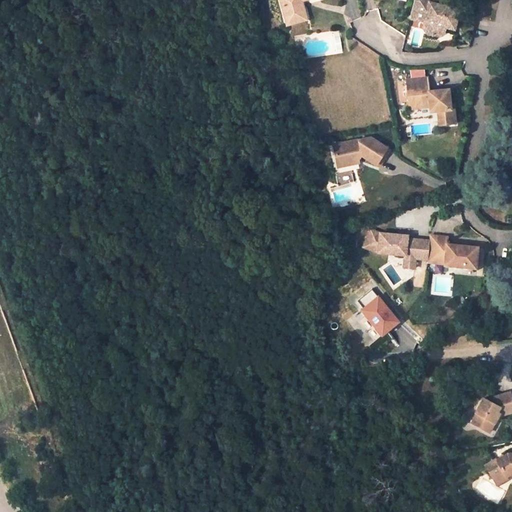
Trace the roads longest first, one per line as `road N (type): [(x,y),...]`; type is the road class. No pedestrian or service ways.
road 1 (residential): [(490,52),(403,59),(357,21)]
road 2 (residential): [(490,52),(464,177)]
